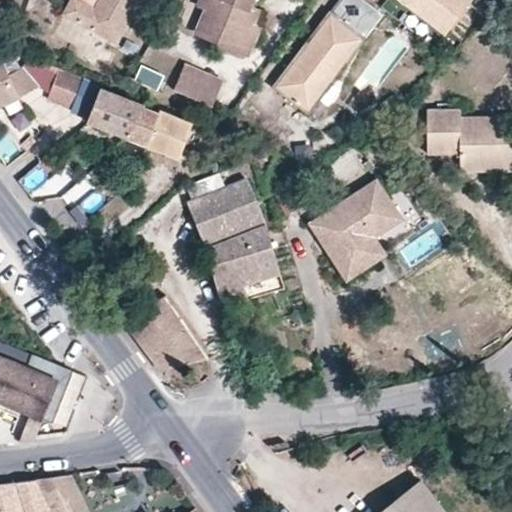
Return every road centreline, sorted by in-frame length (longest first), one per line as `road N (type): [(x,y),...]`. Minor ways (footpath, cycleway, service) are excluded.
road 1 (residential): [(164,421),(317,417),(406,404),(511,360)]
road 2 (tertiary): [(164,421),(0,198)]
road 3 (residential): [(0,463),(124,447),(164,421)]
road 4 (unknown): [(303,0),(220,110)]
